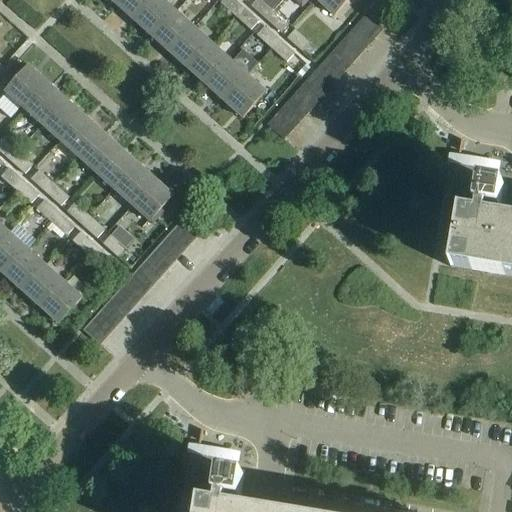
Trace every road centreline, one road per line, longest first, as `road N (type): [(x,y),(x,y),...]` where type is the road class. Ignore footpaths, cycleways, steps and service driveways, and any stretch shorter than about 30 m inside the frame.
road 1 (unclassified): [(401,67),(141,357)]
road 2 (residential): [(268,426),(262,481),(460,511)]
road 3 (residential): [(494,458),(268,426)]
road 4 (unclassified): [(141,357),(4,511)]
road 5 (residential): [(141,357),(198,408),(268,426)]
road 6 (residential): [(401,67),(460,120),(511,129)]
